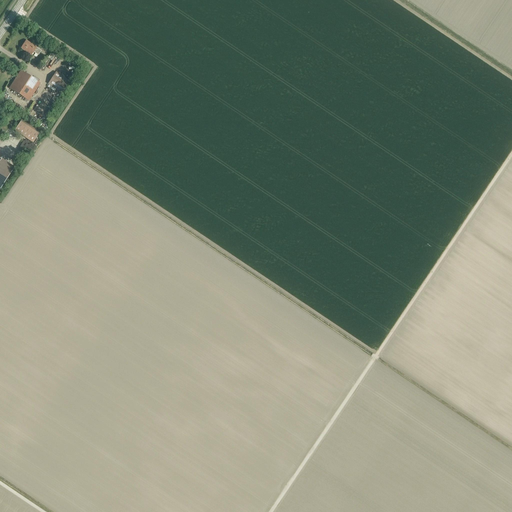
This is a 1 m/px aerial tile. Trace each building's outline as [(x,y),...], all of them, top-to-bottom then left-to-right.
[(38,55),(41,51),(36,48),(36,47),(26,41),(21,48),(31,55),(33,52),(38,55)] [(28,101),(40,84),(20,71),(9,88),(28,101)] [(63,94),(71,82),(56,72),(48,84),(63,94)] [(15,131),(32,143),(39,133),(21,121),(15,131)] [(3,145),(0,144),(0,153),(5,157),(14,142),(11,140),(10,142),(6,140),(3,145)]
